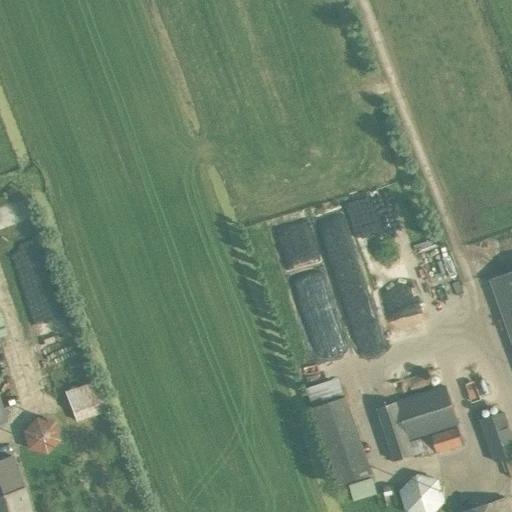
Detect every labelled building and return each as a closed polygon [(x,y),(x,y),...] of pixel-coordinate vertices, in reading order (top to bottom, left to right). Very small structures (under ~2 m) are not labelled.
[(511,272),(493,279),(511,333),(511,272)] [(373,330),(373,323),(373,318),(371,312),(369,308),(366,303),(362,300),(357,297),(352,295),(346,294),(341,295),(334,296),(328,299),(325,302),(322,305),(319,310),(317,316),(316,323),(316,328),(318,334),(320,338),(324,343),(329,347),(333,350),(339,351),(343,352),(349,352),(355,350),(360,348),(364,345),(368,340),(371,335),(373,330)] [(97,379),(65,391),(75,420),(108,408),(97,379)] [(407,440),(457,424),(445,387),(377,409),(393,462),(412,456),(407,440)] [(340,484),(372,473),(345,398),(314,409),(340,484)] [(494,462),(504,459),(510,478),(511,477),(511,440),(503,413),(480,421),(494,462)] [(435,453),(462,446),(456,428),(430,436),(435,453)] [(0,511),(30,511),(23,487),(21,488),(12,456),(0,459),(0,511)] [(416,474),(400,491),(405,511),(434,511),(445,502),(438,480),(416,474)] [(372,479),(350,486),(354,499),(376,492),(372,479)] [(508,511),(504,499),(462,511),(508,511)]
